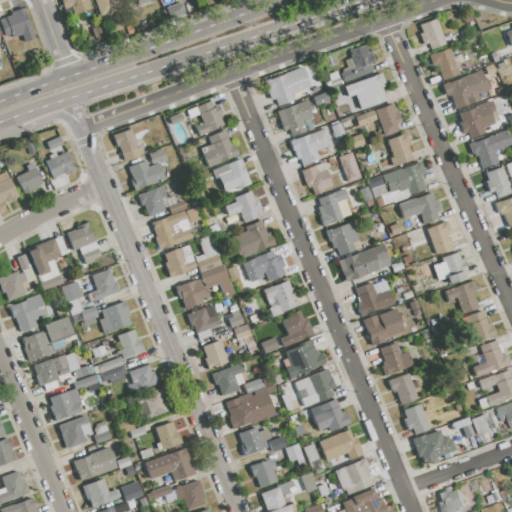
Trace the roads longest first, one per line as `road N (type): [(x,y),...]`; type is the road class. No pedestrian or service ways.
road 1 (residential): [(231,71),(409,511)]
road 2 (residential): [(69,99),(237,511)]
road 3 (residential): [(384,19),(511,304)]
road 4 (primary): [(69,99),(363,0)]
road 5 (residential): [(511,1),(384,19),(231,71)]
road 6 (primary): [(285,0),(67,78)]
road 7 (residential): [(231,71),(81,129)]
